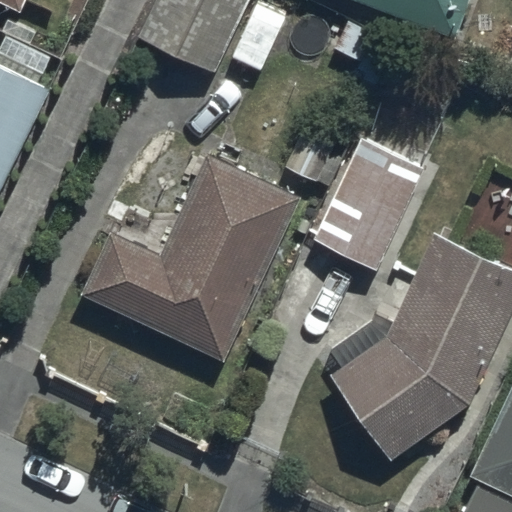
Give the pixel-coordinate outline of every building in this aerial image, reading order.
[(245,0),(150,0),(138,27),(215,64),(245,0)] [(393,0),(457,25),(467,0),(393,0)] [(0,174),(49,76),(0,51),(0,174)] [(429,156),(364,123),(314,225),(379,257),(429,156)] [(225,348),(302,184),(209,139),(161,240),(115,219),(85,283),(225,348)] [(471,389),(511,299),(511,249),(489,232),(436,219),(391,321),(336,364),(393,445),(471,389)] [(511,376),(472,463),(511,481),(511,376)]
